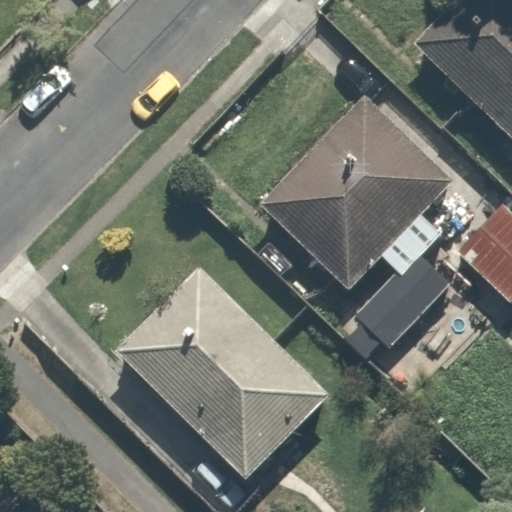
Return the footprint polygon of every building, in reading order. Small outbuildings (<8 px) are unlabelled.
[(511,0),(458,0),(411,50),(511,144),(511,0)] [(363,96),(256,212),(347,297),(454,181),(363,96)] [(511,208),(508,205),(455,261),(511,316),(511,208)] [(196,271),(111,357),(245,489),(330,403),(196,271)] [(70,511),(49,488),(21,511),(70,511)]
